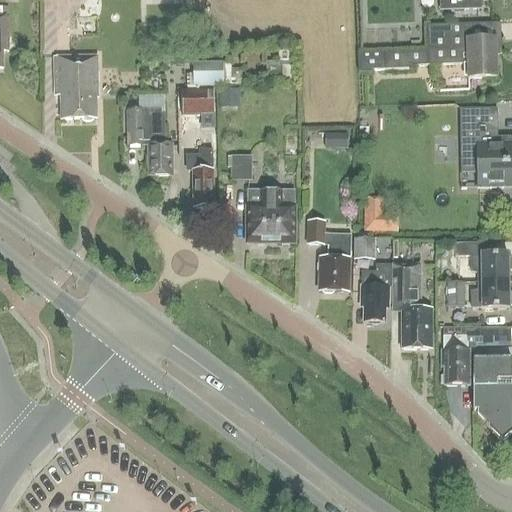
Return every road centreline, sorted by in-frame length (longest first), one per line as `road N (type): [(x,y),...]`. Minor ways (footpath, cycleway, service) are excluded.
road 1 (unclassified): [(511,498),(474,481),(432,430),(344,357),(190,256)]
road 2 (secondary): [(385,511),(144,322)]
road 3 (secondary): [(119,349),(337,511)]
road 4 (unclassified): [(190,256),(0,129)]
road 5 (secondary): [(144,322),(0,210)]
road 6 (secondary): [(0,259),(119,349)]
